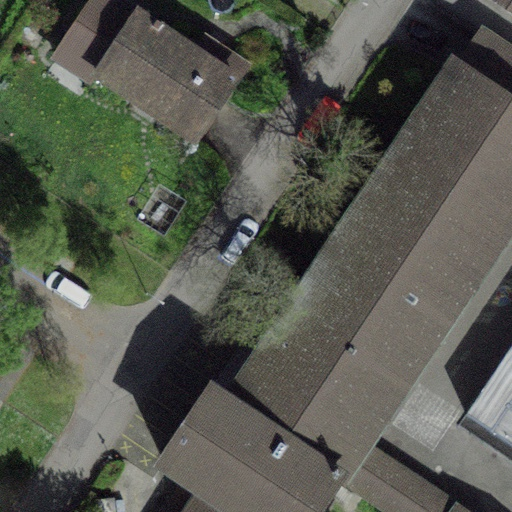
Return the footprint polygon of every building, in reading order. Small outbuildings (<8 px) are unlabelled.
[(0,0),(0,29),(20,0),(0,0)] [(266,76),(137,0),(105,0),(64,66),(211,157),(266,76)] [(511,0),(498,0),(511,9),(511,0)] [(209,394),(164,461),(208,491),(193,511),(315,511),(340,475),(395,511),(461,511),(462,511),(363,446),(511,223),(511,55),(479,34),(229,407),(209,394)] [(511,347),(467,415),(511,445),(511,347)]
